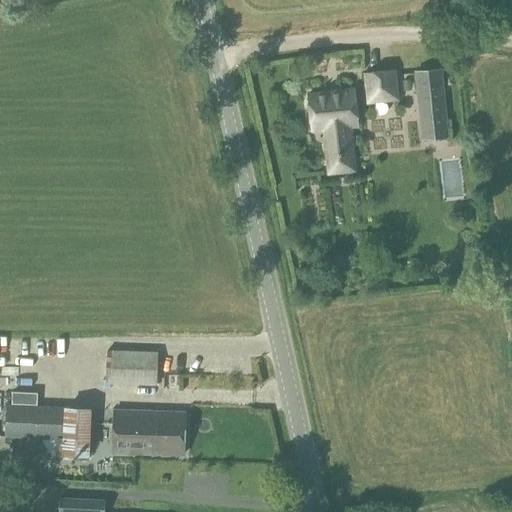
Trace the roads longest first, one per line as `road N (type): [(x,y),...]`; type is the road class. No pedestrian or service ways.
road 1 (tertiary): [(317,511),(214,56)]
road 2 (unclassified): [(214,56),(357,40),(511,41)]
